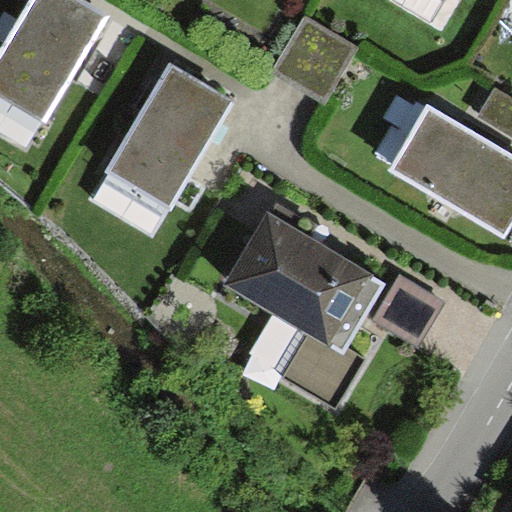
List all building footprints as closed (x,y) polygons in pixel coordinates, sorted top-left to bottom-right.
[(31,0),(0,52),(0,94),(45,122),(110,15),(84,0),(31,0)] [(306,16),(271,73),(324,104),(358,47),(306,16)] [(170,63),(105,173),(169,210),(218,127),(234,100),(170,63)] [(511,96),(496,86),(469,129),(511,154),(511,96)] [(429,106),(390,171),(504,238),(511,225),(511,154),(469,129),(429,106)] [(310,236),(268,211),(224,285),(329,347),(330,345),(344,354),(386,283),(372,275),(373,273),(310,236)] [(446,302),(401,275),(373,320),(419,347),(446,302)]
